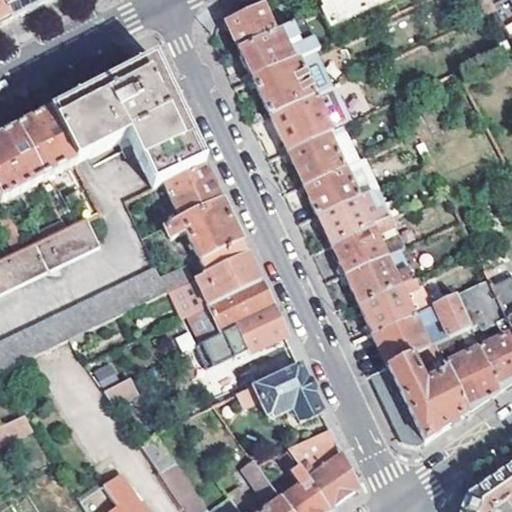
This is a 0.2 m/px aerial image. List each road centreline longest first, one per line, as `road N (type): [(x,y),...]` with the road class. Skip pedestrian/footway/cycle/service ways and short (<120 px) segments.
road 1 (residential): [(159,2),(397,507)]
road 2 (secondary): [(159,2),(0,82)]
road 3 (secondary): [(397,507),(511,428)]
